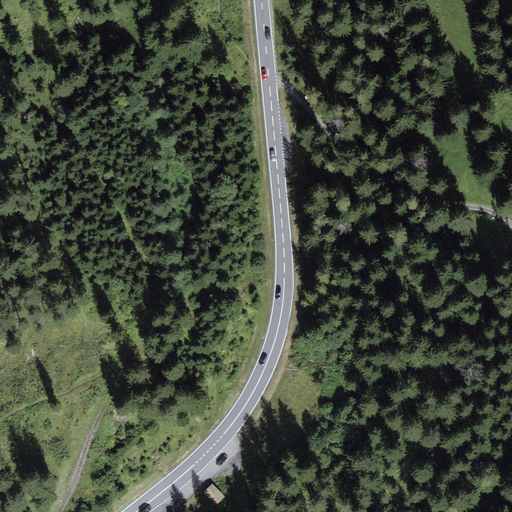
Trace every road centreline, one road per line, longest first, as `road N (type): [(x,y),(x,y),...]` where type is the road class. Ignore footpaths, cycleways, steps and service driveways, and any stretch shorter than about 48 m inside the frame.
road 1 (primary): [(134,511),(246,416),(268,382),(282,335),(285,234),(261,0)]
road 2 (track): [(511,226),(500,214),(397,193),(345,152),(268,67)]
road 3 (track): [(58,511),(131,356)]
